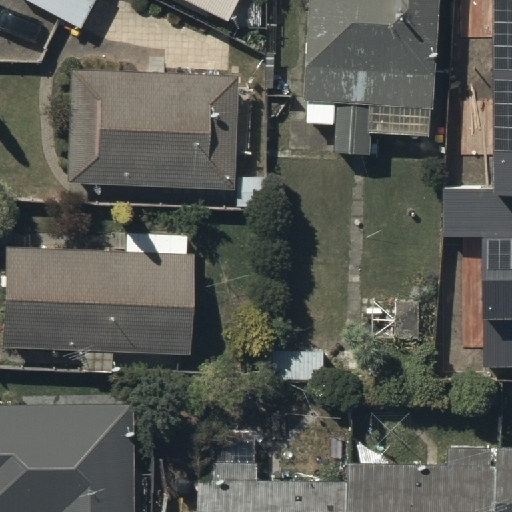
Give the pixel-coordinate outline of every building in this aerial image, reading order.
[(16,0),(81,32),(97,0),(178,0),(231,26),(243,0),(16,0)] [(368,138),(430,142),(440,0),(312,0),(305,108),(308,109),(306,127),(336,129),(334,156),(367,159),(368,138)] [(511,0),(494,0),(494,187),(452,187),(452,236),(486,236),(486,368),(511,368),(511,0)] [(248,105),(234,105),(235,83),(67,77),(63,187),(231,193),(233,154),(246,155),(248,105)] [(0,346),(0,350),(81,353),(80,374),(108,375),(109,354),(186,357),(189,262),(182,262),(183,240),(122,238),(121,260),(2,256),(0,346)] [(422,303),(373,305),(374,342),(423,340),(422,303)] [(325,383),(325,353),(262,353),(262,383),(325,383)] [(0,511),(132,511),(132,411),(0,411),(0,511)] [(199,482),(198,511),(511,511),(511,452),(449,452),(448,468),(348,467),(347,484),(257,483),(257,466),(212,465),(211,482),(199,482)]
